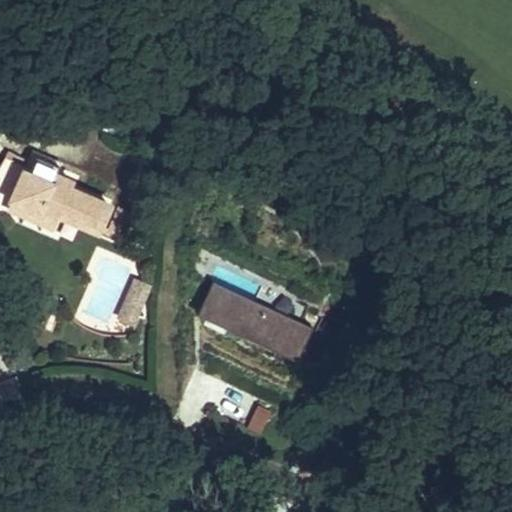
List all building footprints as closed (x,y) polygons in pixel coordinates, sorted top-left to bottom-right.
[(66,219),(65,213),(55,208),(60,198),(36,186),(28,202),(20,198),(6,226),(48,249),(53,240),(78,253),(75,257),(77,262),(86,267),(91,266),(105,239),(66,219)] [(48,249),(6,226),(1,235),(44,257),(48,249)] [(251,329),(216,306),(204,324),(212,330),(200,348),(218,361),(223,354),(286,399),(307,368),(297,361),(251,329)] [(126,359),(140,320),(122,313),(107,353),(126,359)] [(307,347),(261,315),(251,329),(297,361),(307,347)]
